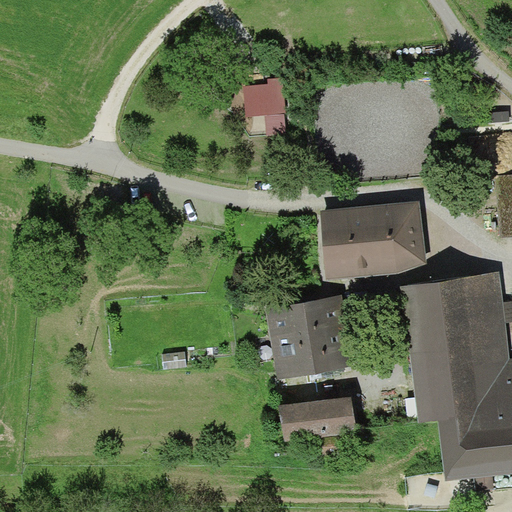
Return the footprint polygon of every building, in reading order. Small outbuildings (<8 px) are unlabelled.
[(511,176),(495,177),(496,235),(511,234),(511,176)] [(317,212),(325,277),(423,265),(415,200),(317,212)] [(499,270),(406,281),(428,478),(511,467),(511,356),(509,357),(499,270)] [(340,296),(265,309),(277,381),(352,369),(340,296)] [(185,351),(162,353),(164,369),(187,367),(185,351)] [(349,396),(278,405),(283,443),(354,435),(349,396)]
